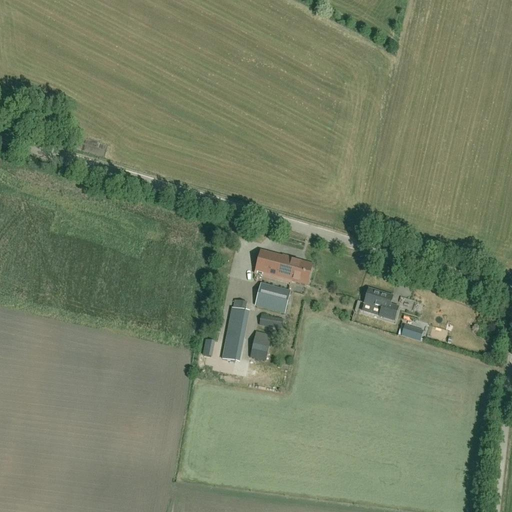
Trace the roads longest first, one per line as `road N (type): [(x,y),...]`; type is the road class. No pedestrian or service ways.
road 1 (unclassified): [(511,288),(0,139)]
road 2 (unclassified): [(493,511),(511,341)]
